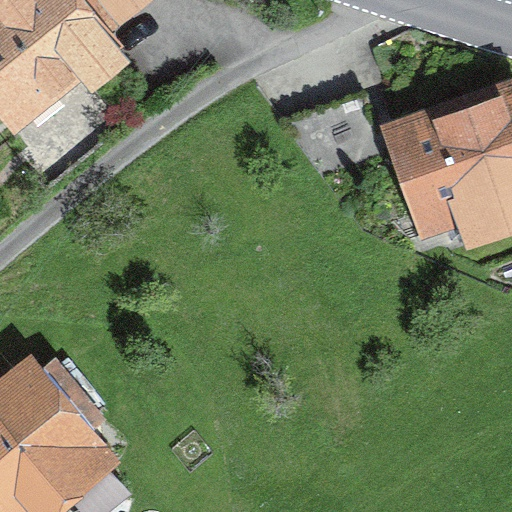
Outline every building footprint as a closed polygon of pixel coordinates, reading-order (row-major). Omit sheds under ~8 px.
[(120,58),(101,34),(114,25),(93,0),(13,0),(0,11),(0,87),(14,104),(75,55),(93,79),(120,58)] [(102,0),(117,18),(134,5),(134,0),(102,0)] [(511,79),(417,114),(422,127),(401,135),(436,230),(463,221),(469,238),(511,222),(511,79)] [(367,94),(283,124),(322,176),(388,153),(367,94)] [(101,417),(53,358),(0,401),(0,498),(19,483),(42,511),(106,460),(83,431),(101,417)]
